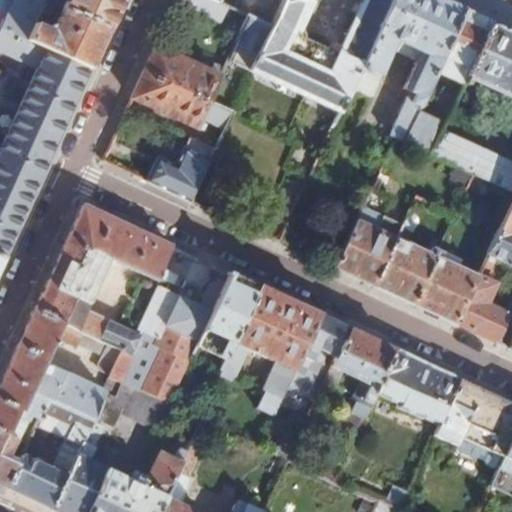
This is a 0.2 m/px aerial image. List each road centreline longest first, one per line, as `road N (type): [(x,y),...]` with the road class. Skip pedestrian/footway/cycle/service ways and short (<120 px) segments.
road 1 (residential): [(511,383),(62,180)]
road 2 (residential): [(143,0),(62,180)]
road 3 (residential): [(62,180),(0,319)]
